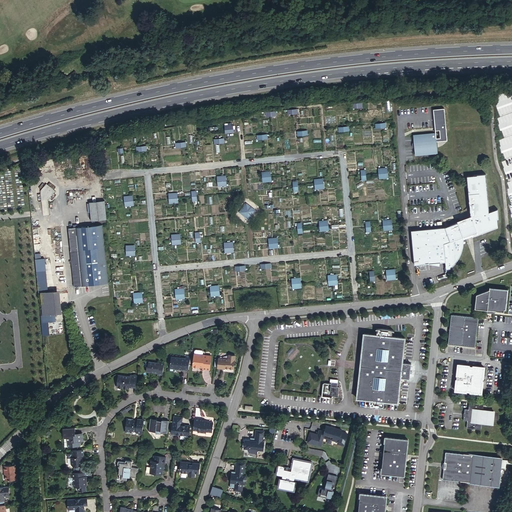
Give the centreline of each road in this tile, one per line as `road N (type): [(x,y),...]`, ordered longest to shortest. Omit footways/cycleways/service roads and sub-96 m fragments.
road 1 (trunk): [(511,49),(293,64),(0,131)]
road 2 (trunk): [(0,145),(220,90),(484,62)]
road 3 (unclassified): [(254,315),(184,330),(87,378),(53,397),(0,454)]
road 4 (residential): [(105,494),(101,444),(113,411),(158,392),(234,401)]
road 5 (unclassified): [(439,292),(254,315)]
road 6 (track): [(388,197),(263,208)]
road 7 (unclassified): [(439,292),(427,416)]
